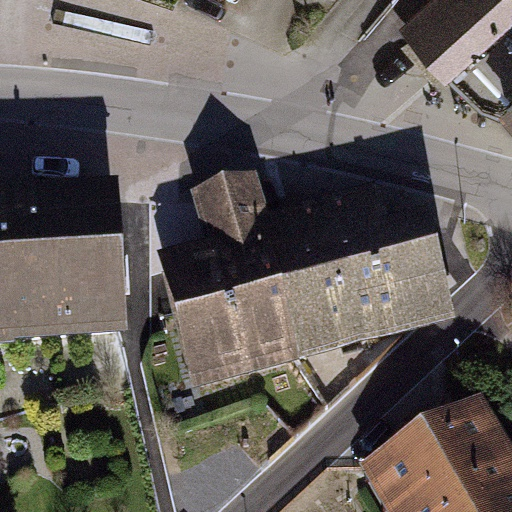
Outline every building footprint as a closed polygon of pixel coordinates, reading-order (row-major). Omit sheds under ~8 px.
[(511,0),(454,0),(414,35),(445,70),(511,12),(511,0)] [(511,12),(445,70),(480,103),(502,114),(509,107),(511,110),(511,12)] [(201,384),(299,358),(284,301),(269,245),(265,246),(251,193),(204,205),(218,257),(171,269),(201,384)] [(269,245),(284,301),(428,258),(424,243),(421,241),(387,251),(378,201),(293,223),(269,245)] [(0,211),(0,340),(116,334),(111,205),(0,211)] [(440,304),(428,258),(284,301),(299,358),(408,330),(440,304)] [(511,511),(511,488),(470,418),(377,472),(400,511),(511,511)]
